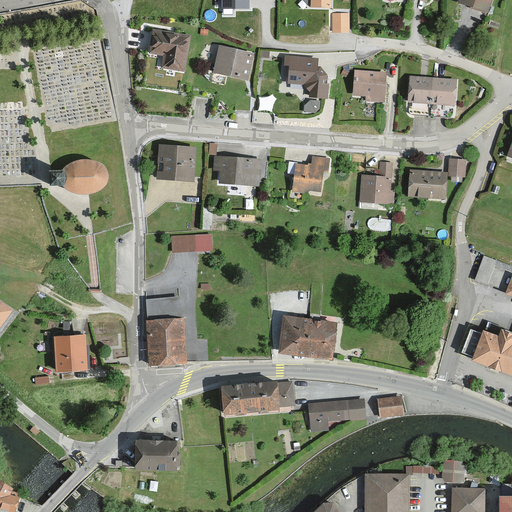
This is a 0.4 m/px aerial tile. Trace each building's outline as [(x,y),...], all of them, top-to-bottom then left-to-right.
[(221,0),(222,11),(249,11),(249,0),(221,0)] [(332,0),(311,0),(311,10),(332,10),(332,0)] [(460,0),(459,3),(487,12),(491,0),(460,0)] [(349,13),(333,13),(333,33),(349,33),(349,13)] [(184,70),(189,36),(154,31),(150,53),(165,55),(163,67),(184,70)] [(253,54),(220,47),(214,72),(247,80),(253,54)] [(318,59),(286,56),(285,66),(290,66),(288,82),(304,84),(310,91),(310,96),(326,98),(328,76),(321,68),(317,67),(318,59)] [(384,103),(386,74),(355,72),(353,97),(365,98),(365,102),(384,103)] [(463,80),(413,76),(411,101),(460,105),(463,80)] [(306,110),(320,111),(321,99),(307,98),(306,110)] [(196,148),(160,145),(157,179),(193,182),(196,148)] [(261,159),(216,156),(214,171),(221,171),(220,183),(259,185),(261,159)] [(312,166),(297,164),(294,188),(320,191),(322,172),(328,172),(329,158),(313,156),(312,166)] [(465,160),(450,159),(449,176),(464,177),(465,160)] [(53,185),(65,185),(71,189),(78,193),(88,195),(100,191),(106,186),(110,180),(110,171),(103,165),(95,161),(84,160),(75,163),(65,169),(53,169),(53,185)] [(379,176),(362,175),(360,202),(390,204),(392,163),(380,163),(379,176)] [(446,173),(411,171),(409,196),(444,199),(446,173)] [(213,235),(172,238),(173,254),(199,253),(198,249),(213,248),(213,235)] [(511,267),(485,258),(475,284),(511,297),(511,267)] [(178,297),(147,299),(148,320),(146,321),(150,365),(187,363),(184,318),(180,318),(178,297)] [(0,326),(12,310),(0,301),(0,326)] [(337,323),(285,316),(280,352),(332,359),(337,323)] [(483,336),(471,331),(463,354),(474,359),(473,363),(511,377),(511,335),(502,332),(500,338),(484,333),(483,336)] [(86,335),(56,337),(59,372),(89,370),(86,335)] [(49,377),(36,379),(37,386),(50,385),(49,377)] [(276,383),(224,387),(227,416),(279,412),(279,408),(294,407),(292,384),(276,385),(276,383)] [(402,398),(378,401),(380,418),(404,415),(402,398)] [(363,400),(310,405),(312,430),(327,429),(326,423),(365,419),(363,400)] [(180,442),(138,442),(138,469),(180,469),(180,442)] [(444,474),(445,478),(448,481),(451,483),(455,483),(459,482),(462,480),(464,476),(470,476),(470,467),(464,468),(461,464),(456,462),(452,462),(448,464),(446,467),(444,470),(444,474)] [(367,474),(366,511),(411,511),(412,475),(367,474)] [(15,488),(0,479),(0,507),(12,511),(17,511),(23,500),(12,494),(15,488)] [(451,511),(486,511),(487,491),(452,490),(451,511)] [(511,511),(511,499),(501,499),(501,511),(511,511)] [(326,503),(317,511),(344,511),(336,503),(326,503)]
